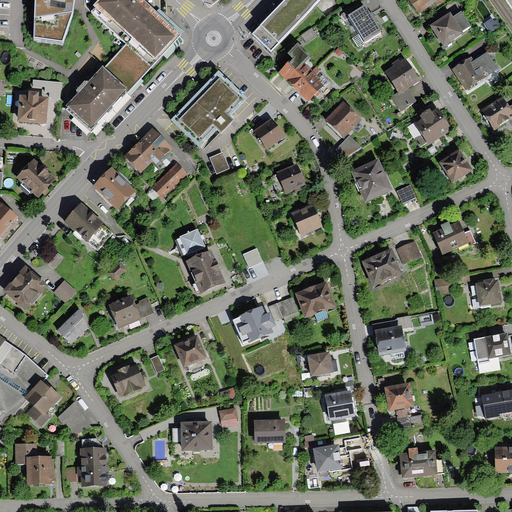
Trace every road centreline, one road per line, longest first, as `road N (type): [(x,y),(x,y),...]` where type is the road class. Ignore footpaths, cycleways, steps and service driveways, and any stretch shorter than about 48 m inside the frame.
road 1 (residential): [(72,371),(341,251)]
road 2 (residential): [(385,498),(341,251)]
road 3 (residential): [(341,251),(330,179),(314,140),(224,50)]
road 4 (residential): [(158,501),(385,498)]
road 5 (residential): [(386,0),(502,179)]
road 6 (residential): [(341,251),(502,179)]
road 7 (residential): [(0,505),(158,501)]
road 8 (residential): [(72,371),(158,501)]
road 9 (tertiary): [(96,161),(204,49)]
road 10 (tertiary): [(0,271),(96,161)]
road 11 (residential): [(385,498),(511,494)]
